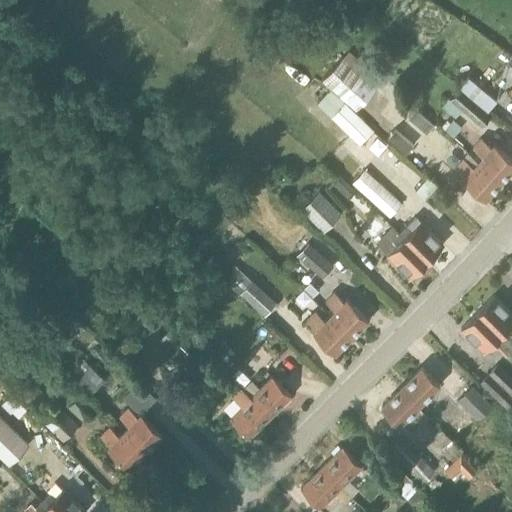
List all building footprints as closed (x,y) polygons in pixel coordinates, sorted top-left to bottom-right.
[(451,99),(462,109),(481,126),(491,115),(460,89),(451,99)] [(330,90),(316,104),(331,118),(345,104),(330,90)] [(345,104),(331,118),(349,136),(363,122),(345,104)] [(511,168),(511,160),(494,145),(491,148),(482,139),(474,148),(483,157),(478,162),(501,182),(511,168)] [(501,182),(478,162),(474,168),(463,159),(456,169),(465,177),(462,181),(484,200),(501,182)] [(364,168),(352,182),(390,216),(402,204),(364,168)] [(354,190),(340,176),(333,184),(346,198),(354,190)] [(320,191),(302,209),(324,232),(342,214),(320,191)] [(443,245),(420,222),(421,219),(415,217),(398,232),(427,261),(443,245)] [(376,243),(387,255),(410,278),(427,261),(398,232),(392,227),(376,243)] [(298,254),(322,276),(333,264),(309,242),(298,254)] [(232,284),(241,292),(241,293),(264,313),(275,301),(252,280),(252,281),(242,272),(232,284)] [(335,311),(331,316),(351,337),(368,320),(347,299),(344,302),(335,293),(327,301),(335,311)] [(478,312),(511,345),(511,312),(494,295),(478,312)] [(351,337),(331,316),(326,321),(316,312),(308,320),(317,330),(314,333),(334,354),(351,337)] [(511,350),(511,345),(478,312),(461,329),(485,352),(487,349),(492,353),(498,347),(507,355),(511,350)] [(0,313),(0,337),(14,325),(0,313)] [(200,353),(185,338),(173,326),(163,336),(176,348),(164,362),(184,381),(196,367),(191,363),(200,353)] [(198,338),(193,344),(202,352),(207,346),(198,338)] [(85,358),(70,373),(93,396),(107,380),(85,358)] [(511,377),(499,364),(481,381),(511,411),(511,377)] [(402,388),(420,405),(440,385),(423,367),(402,388)] [(15,387),(33,404),(36,401),(39,405),(48,397),(27,376),(15,387)] [(251,398),(271,418),(291,397),(273,378),(251,398)] [(491,406),(471,386),(456,402),(477,421),(491,406)] [(420,405),(402,388),(382,408),(399,426),(402,423),(409,429),(426,413),(419,406),(420,405)] [(271,418),(251,398),(241,389),(233,398),(242,408),(230,419),(250,439),(271,418)] [(20,403),(22,400),(13,391),(2,403),(11,412),(12,411),(20,403)] [(82,394),(69,406),(83,420),(95,408),(82,394)] [(130,425),(125,431),(145,452),(162,435),(142,414),(138,417),(128,408),(121,416),(130,425)] [(0,412),(0,454),(10,465),(31,444),(0,412)] [(129,469),(145,452),(125,431),(120,437),(110,427),(101,436),(111,445),(107,449),(129,469)] [(391,447),(409,467),(424,481),(429,477),(429,474),(433,469),(419,455),(420,455),(402,437),(391,447)] [(357,489),(348,481),(362,467),(343,448),(323,468),(351,496),(357,489)] [(461,468),(469,476),(477,469),(461,452),(444,469),(451,476),(461,468)] [(351,496),(323,468),(301,490),(321,509),(335,494),(345,503),(351,496)] [(388,480),(407,498),(418,487),(401,469),(388,480)] [(53,499),(49,495),(42,502),(52,511),(85,511),(63,489),(53,499)] [(52,511),(42,502),(35,509),(30,504),(22,511),(52,511)]
